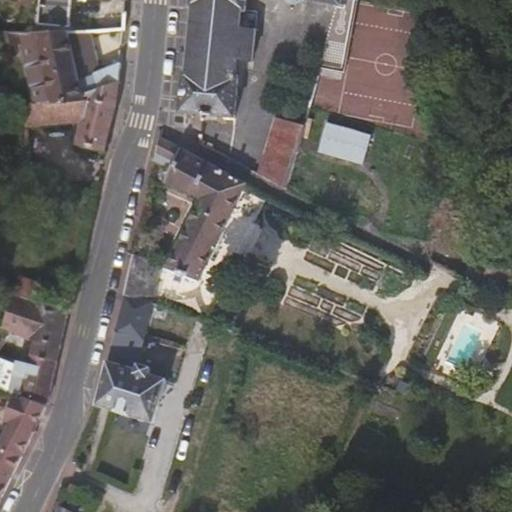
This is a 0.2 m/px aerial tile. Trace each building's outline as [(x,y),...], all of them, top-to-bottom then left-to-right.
[(126,0),(137,1),(136,0),(50,0),(49,27),(79,30),(83,0),(126,0)] [(303,0),(191,0),(191,9),(194,12),(188,75),(184,76),(181,114),(187,116),(235,120),(239,79),(236,79),(237,63),(253,64),(256,34),(240,32),(242,15),(246,15),(246,0),(287,0),(289,2),(293,3),(297,3),(302,2),(303,0)] [(134,32),(136,14),(101,17),(101,32),(134,32)] [(109,72),(101,32),(44,33),(52,105),(130,85),(132,63),(109,72)] [(116,155),(127,112),(130,85),(52,105),(36,110),(36,128),(92,124),(87,147),(116,155)] [(291,191),(311,127),(284,121),(265,177),(291,191)] [(319,154),(365,163),(371,133),(324,124),(319,154)] [(199,286),(247,187),(159,141),(153,167),(161,171),(164,167),(172,172),(166,186),(200,203),(168,273),(199,286)] [(38,185),(41,168),(26,166),(21,166),(18,182),(38,185)] [(500,292),(511,268),(511,262),(483,247),(468,275),(469,277),(500,292)] [(133,255),(125,286),(96,407),(154,425),(167,384),(150,378),(152,372),(141,369),(138,375),(135,374),(160,269),(133,255)] [(24,284),(18,301),(13,300),(3,332),(35,343),(32,356),(57,366),(68,318),(35,307),(39,290),(24,284)] [(32,356),(35,343),(3,332),(0,339),(0,360),(17,366),(18,362),(30,365),(32,356)] [(48,408),(57,366),(32,356),(30,365),(18,362),(17,366),(8,398),(12,399),(19,402),(22,400),(48,408)] [(36,434),(48,408),(22,400),(19,402),(12,399),(6,421),(36,434)]
